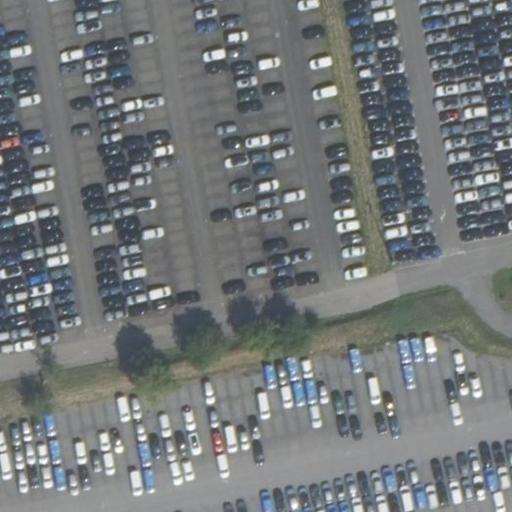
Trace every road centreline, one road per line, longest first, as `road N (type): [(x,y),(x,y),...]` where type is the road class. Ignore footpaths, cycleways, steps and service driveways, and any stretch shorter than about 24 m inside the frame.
road 1 (unknown): [(291,0),(359,292)]
road 2 (unknown): [(419,0),(470,268)]
